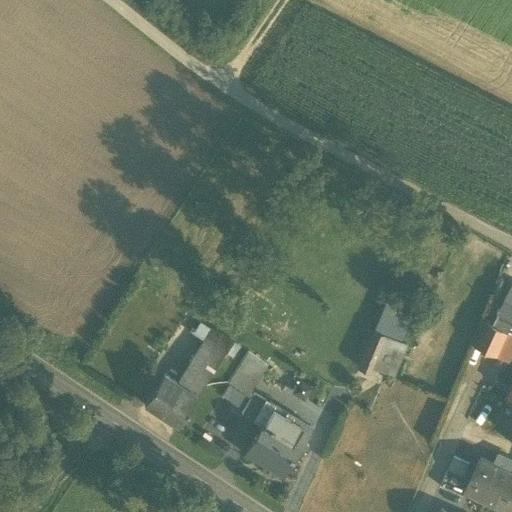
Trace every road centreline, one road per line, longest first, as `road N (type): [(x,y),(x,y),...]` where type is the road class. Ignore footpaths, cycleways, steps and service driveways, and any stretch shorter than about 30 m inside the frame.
road 1 (unclassified): [(224,84),(298,133),(511,244)]
road 2 (secondary): [(0,348),(248,511)]
road 3 (track): [(117,0),(224,84)]
